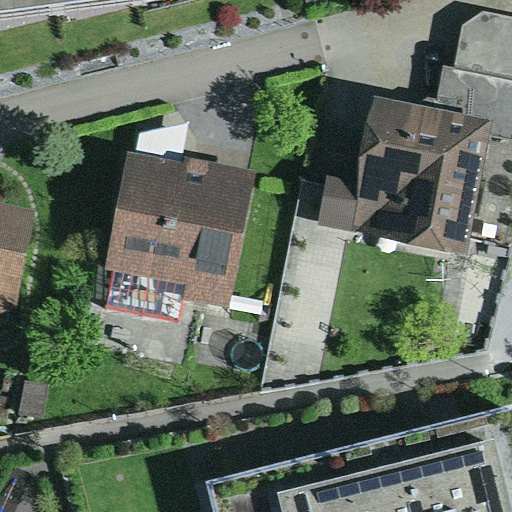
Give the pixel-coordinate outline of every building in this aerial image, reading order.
[(0,0),(0,43),(171,19),(169,12),(212,8),(209,0),(0,0)] [(445,67),(438,104),(491,113),(487,134),(511,138),(511,25),(484,21),(461,34),(455,69),(445,67)] [(438,104),(373,93),(358,183),(326,177),(318,225),(468,250),(487,134),(491,113),(438,104)] [(183,162),(130,150),(106,265),(188,282),(185,299),(227,308),(256,169),(185,155),(183,162)] [(0,309),(18,304),(39,207),(0,198),(0,309)] [(51,383),(0,371),(0,433),(15,432),(18,414),(43,418),(47,396),(51,383)] [(511,511),(511,404),(214,481),(221,511),(511,511)]
